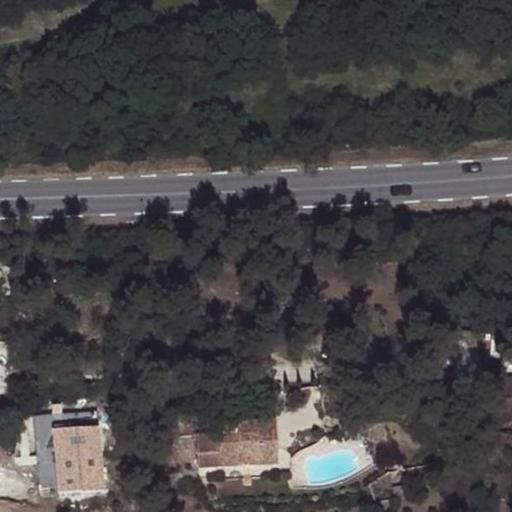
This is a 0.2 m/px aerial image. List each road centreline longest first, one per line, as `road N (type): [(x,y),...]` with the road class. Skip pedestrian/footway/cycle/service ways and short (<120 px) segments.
road 1 (secondary): [(511,176),(0,201)]
road 2 (residential): [(0,389),(287,375),(419,383)]
